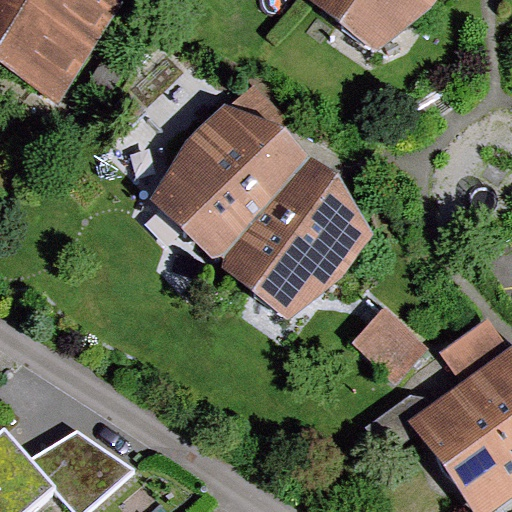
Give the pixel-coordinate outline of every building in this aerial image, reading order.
[(127,0),(0,0),(0,69),(65,107),(127,0)] [(320,0),(336,12),(345,0),(320,0)] [(459,0),(345,0),(336,12),(406,69),(459,0)] [(240,270),(330,172),(261,105),(165,203),(240,270)] [(399,234),(330,172),(240,270),(309,332),(399,234)] [(359,334),(406,376),(436,343),(389,301),(359,334)] [(511,330),(497,309),(444,344),(463,371),(511,337),(511,330)] [(510,511),(511,511),(511,387),(435,436),(483,511),(510,511)] [(7,436),(0,442),(0,511),(58,511),(71,499),(50,477),(7,436)] [(81,448),(50,477),(71,499),(83,511),(108,511),(141,482),(81,448)]
